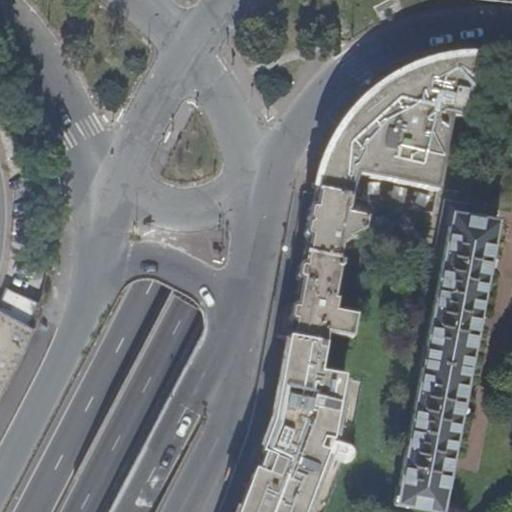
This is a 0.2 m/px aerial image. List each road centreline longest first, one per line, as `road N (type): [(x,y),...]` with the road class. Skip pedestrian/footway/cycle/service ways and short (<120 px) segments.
road 1 (motorway): [(82,511),(298,97),(331,60),(374,32),(459,5),(511,4)]
road 2 (motorway): [(298,0),(272,37),(156,281),(32,511)]
road 3 (primary): [(267,163),(321,95),(372,54),(437,27),(511,19)]
road 4 (primary): [(95,259),(77,324),(0,481)]
road 5 (motorway): [(130,511),(241,299)]
road 6 (secondary): [(176,511),(225,422),(241,299)]
road 7 (secondary): [(0,14),(113,187)]
road 8 (primary): [(184,41),(113,187)]
road 9 (secondary): [(241,299),(170,263),(95,259)]
road 10 (secondary): [(113,187),(180,209),(260,190)]
road 11 (secondary): [(267,163),(184,41)]
